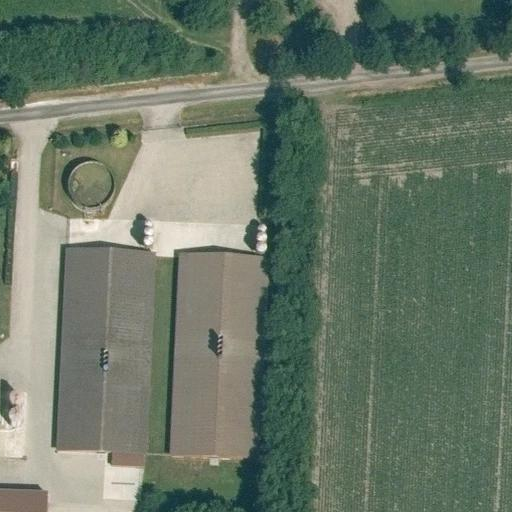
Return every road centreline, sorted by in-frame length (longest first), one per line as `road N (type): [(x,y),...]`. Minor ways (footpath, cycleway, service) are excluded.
road 1 (unclassified): [(511,60),(0,115)]
road 2 (unknown): [(30,112),(32,370)]
